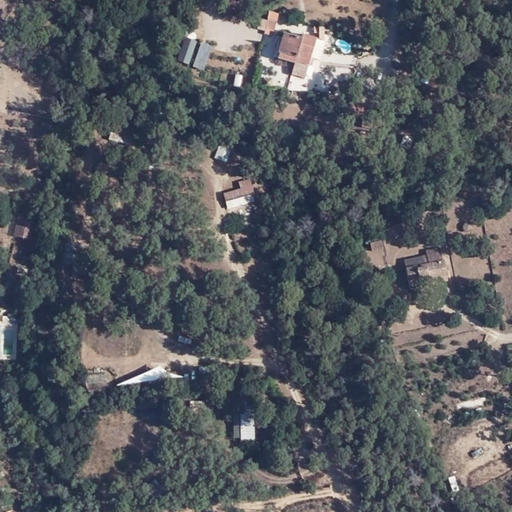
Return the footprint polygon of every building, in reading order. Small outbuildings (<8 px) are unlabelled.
[(329,0),(326,19),(335,21),(338,0),(329,0)] [(284,20),(276,17),(271,31),(279,34),(284,20)] [(311,67),(315,57),(322,39),(308,33),(307,38),(289,32),(282,52),(300,57),(298,61),(311,67)] [(171,58),(186,64),(195,43),(180,37),(171,58)] [(300,57),(282,52),(280,58),(296,65),(298,61),(300,57)] [(319,59),(315,57),(311,67),(316,69),(319,59)] [(233,74),(232,86),(239,87),(240,74),(233,74)] [(134,130),(110,125),(107,140),(131,145),(134,130)] [(231,151),(219,147),(217,154),(229,157),(231,151)] [(245,165),(240,166),(242,175),(248,174),(245,165)] [(252,193),(251,185),(222,193),(225,200),(252,193)] [(101,214),(103,193),(94,193),(92,213),(101,214)] [(31,236),(37,214),(22,210),(16,232),(31,236)] [(94,255),(96,229),(87,229),(86,255),(94,255)] [(417,280),(442,275),(436,248),(423,250),(424,254),(418,256),(420,264),(404,268),(407,288),(419,285),(417,280)] [(89,276),(89,267),(74,266),(73,276),(89,276)] [(443,279),(442,275),(417,280),(419,285),(443,279)] [(457,402),(458,410),(487,405),(485,397),(457,402)] [(216,406),(216,399),(191,401),(191,408),(216,406)] [(254,406),(244,407),(245,415),(238,415),(235,415),(235,424),(242,424),(243,437),(256,436),(254,406)] [(460,443),(472,453),(477,447),(465,436),(460,443)]
